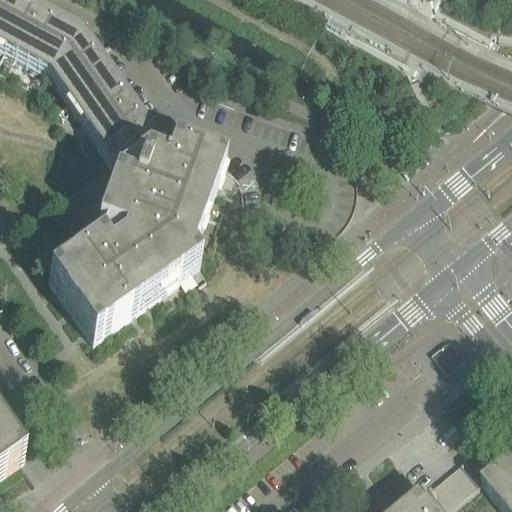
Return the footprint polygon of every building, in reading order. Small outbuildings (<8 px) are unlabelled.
[(0,0),(0,58),(47,84),(111,173),(115,170),(124,182),(114,189),(96,239),(103,242),(99,252),(47,288),(64,311),(92,351),(199,276),(191,265),(215,200),(224,176),(164,155),(162,156),(152,142),(83,43),(1,0),(0,0)] [(456,358),(449,350),(446,352),(445,351),(431,363),(447,382),(461,371),(461,370),(464,367),(456,358)] [(0,484),(19,471),(0,443),(0,484)] [(498,482),(480,460),(462,475),(480,497),(484,493),(498,482)] [(511,511),(511,470),(498,482),(484,493),(499,511),(511,511)] [(461,511),(480,497),(462,475),(426,504),(432,511),(461,511)] [(432,511),(426,504),(424,502),(411,511),(432,511)]
